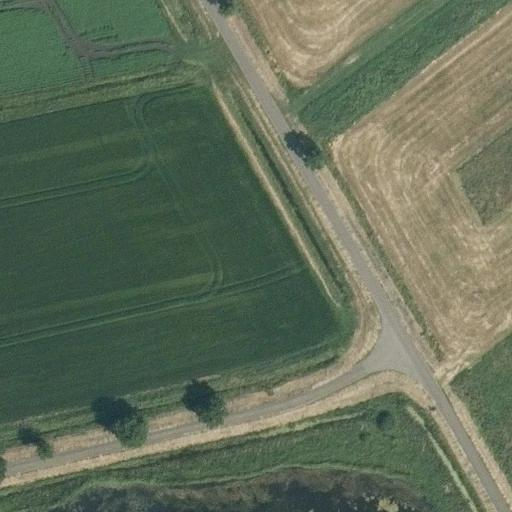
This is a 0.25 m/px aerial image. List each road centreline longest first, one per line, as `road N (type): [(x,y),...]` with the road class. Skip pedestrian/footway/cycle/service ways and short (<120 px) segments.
road 1 (unclassified): [(0,470),(275,407),(407,348)]
road 2 (unclassified): [(407,348),(206,0)]
road 3 (unclassified): [(501,511),(407,348)]
